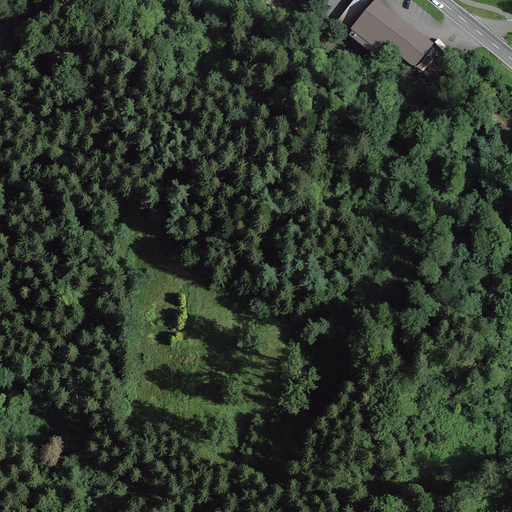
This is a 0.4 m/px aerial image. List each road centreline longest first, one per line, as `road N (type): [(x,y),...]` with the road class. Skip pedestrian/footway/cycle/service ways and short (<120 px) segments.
road 1 (track): [(511,416),(313,331),(209,268),(78,120),(0,52)]
road 2 (track): [(511,296),(475,228),(417,159),(368,123),(264,73),(165,0)]
road 3 (track): [(155,511),(131,466),(117,388),(121,286),(100,148)]
